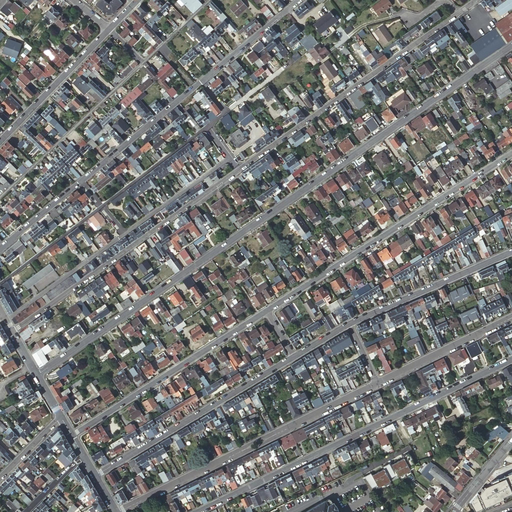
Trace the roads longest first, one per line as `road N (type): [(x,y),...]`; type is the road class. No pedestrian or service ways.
road 1 (residential): [(37,374),(511,45)]
road 2 (residential): [(198,511),(511,359)]
road 3 (residential): [(266,311),(511,152)]
road 4 (residential): [(118,511),(377,384)]
road 5 (residential): [(238,169),(11,332)]
road 6 (residential): [(454,15),(238,169)]
road 7 (residential): [(294,356),(94,476)]
road 8 (residential): [(71,435),(266,311)]
road 9 (residential): [(0,196),(142,63)]
road 10 (residential): [(511,251),(349,323)]
road 11 (residential): [(79,181),(201,80)]
road 12 (residential): [(108,29),(0,141)]
road 13 (residential): [(377,384),(511,317)]
road 14 (residential): [(123,234),(5,320)]
road 15 (residential): [(100,206),(206,126)]
road 16 (residential): [(229,157),(123,234)]
road 17 (residential): [(0,283),(100,206)]
road 18 (residential): [(201,80),(298,0)]
